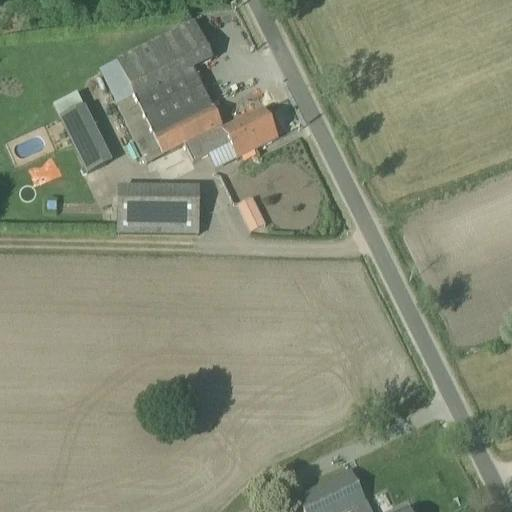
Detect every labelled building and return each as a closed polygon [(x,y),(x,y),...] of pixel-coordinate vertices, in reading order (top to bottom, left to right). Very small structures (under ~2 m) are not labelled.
[(133,99),(161,157),(182,146),(191,165),(229,146),(237,160),(275,142),(260,111),(221,131),(191,70),(210,61),(193,25),(116,63),(133,99)] [(64,111),(91,166),(111,157),(84,101),(64,111)] [(200,232),(201,193),(118,192),(118,230),(200,232)] [(244,227),(250,237),(266,229),(260,219),(244,227)] [(296,500),(301,511),(350,511),(365,505),(350,474),(296,500)]
